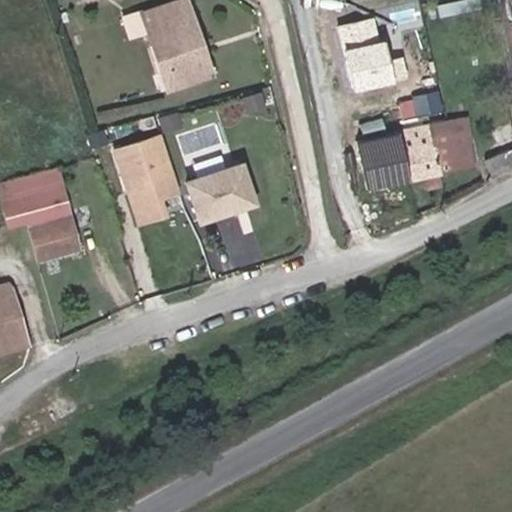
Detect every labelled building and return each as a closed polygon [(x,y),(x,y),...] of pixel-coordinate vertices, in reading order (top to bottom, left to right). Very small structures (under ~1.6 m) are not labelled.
[(209,73),(202,52),(195,54),(183,17),(189,15),(184,0),(180,0),(141,13),(141,15),(146,29),(165,88),(209,73)] [(462,0),(426,9),(429,19),(478,6),(476,0),(462,0)] [(146,29),(141,15),(128,19),(133,33),(146,29)] [(202,52),(189,15),(183,17),(195,54),(202,52)] [(472,166),(461,117),(449,120),(454,144),(463,142),(468,167),(472,166)] [(468,167),(463,142),(454,144),(449,120),(398,131),(409,179),(423,176),(425,186),(439,183),(437,173),(468,167)] [(511,145),(511,138),(507,127),(488,134),(496,152),(511,145)] [(409,179),(398,131),(355,140),(365,189),(409,179)] [(177,191),(159,134),(112,149),(136,222),(162,214),(157,198),(177,191)] [(490,175),(511,165),(511,158),(508,149),(483,159),(490,175)] [(251,202),(239,164),(185,182),(196,217),(226,207),(227,210),(251,202)] [(76,247),(59,185),(62,184),(58,168),(0,183),(0,207),(4,221),(24,216),(35,258),(76,247)] [(197,219),(227,210),(226,207),(196,217),(197,219)] [(0,351),(24,345),(8,287),(3,284),(0,284),(0,351)]
